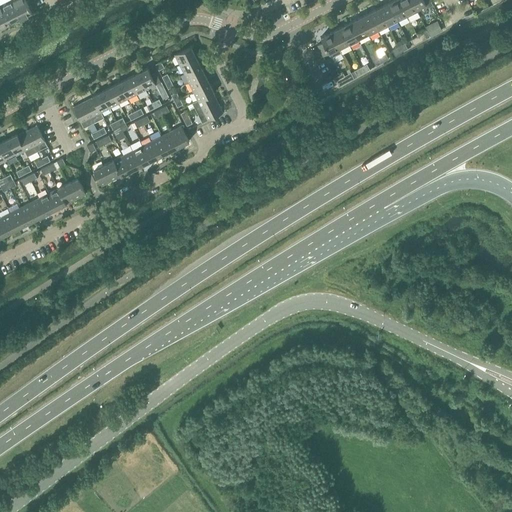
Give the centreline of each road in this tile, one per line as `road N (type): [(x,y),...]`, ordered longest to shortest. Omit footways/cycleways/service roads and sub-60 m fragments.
road 1 (primary): [(511,88),(182,283),(0,414)]
road 2 (unclassified): [(16,511),(126,423),(283,315),(313,306),(342,311),(464,360)]
road 3 (primary): [(0,449),(137,352),(376,204)]
road 4 (residential): [(0,265),(194,163),(204,145),(238,130),(243,118),(218,64),(229,29)]
road 5 (residential): [(0,116),(172,28),(196,21),(229,29)]
road 6 (primary): [(376,204),(511,132)]
road 7 (primary): [(376,204),(474,180),(511,194)]
